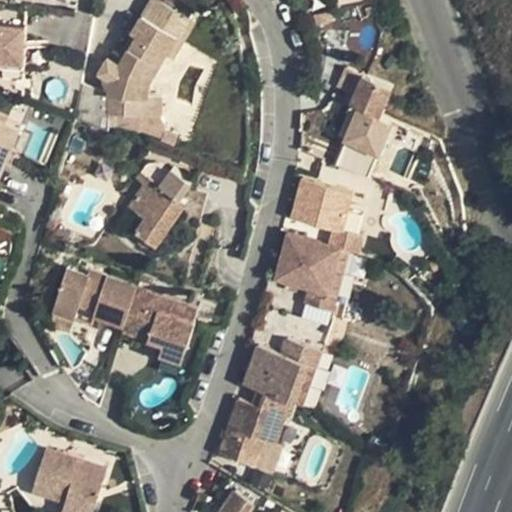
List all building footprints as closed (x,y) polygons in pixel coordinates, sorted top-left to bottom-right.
[(174,13),(148,0),(140,16),(166,29),(174,13)] [(157,47),(166,29),(140,16),(138,15),(129,33),(130,33),(114,65),(118,68),(114,76),(112,75),(110,76),(108,77),(104,80),(104,84),(105,87),(107,90),(108,91),(108,117),(142,117),(142,98),(140,98),(139,78),(155,46),(157,47)] [(24,26),(0,24),(0,59),(1,60),(0,67),(23,68),(24,26)] [(157,47),(155,46),(139,78),(140,98),(142,98),(150,97),(149,80),(164,51),(157,47)] [(356,90),(364,72),(348,66),(340,84),(356,90)] [(395,85),(364,72),(356,90),(352,101),(383,114),(395,85)] [(0,169),(9,149),(20,154),(29,133),(19,128),(3,121),(0,119),(0,169)] [(170,173),(154,163),(148,162),(145,164),(140,172),(148,178),(143,185),(130,206),(145,217),(136,231),(157,244),(188,200),(183,197),(193,181),(173,167),(170,173)] [(148,178),(140,172),(135,179),(143,185),(148,178)] [(352,186),(301,174),(292,213),(331,223),(327,239),(341,242),(350,245),(357,246),(360,230),(355,229),(342,226),(348,202),(350,196),(352,186)] [(341,242),(327,239),(288,229),(276,275),(309,283),(305,298),(334,305),(339,290),(329,287),(341,242)] [(350,245),(341,242),(329,287),(339,290),(350,245)] [(93,275),(67,267),(52,311),(74,317),(79,301),(96,307),(94,315),(125,325),(139,284),(95,270),(93,275)] [(200,303),(139,284),(125,325),(123,329),(164,342),(187,349),(197,320),(195,318),(200,303)] [(94,315),(96,307),(79,301),(74,317),(92,323),(94,315)] [(256,343),(244,383),(266,389),(295,398),(307,357),(316,360),(321,345),(285,333),(280,350),(256,343)] [(183,361),(187,349),(164,342),(160,354),(183,361)] [(307,357),(295,398),(304,400),(316,360),(307,357)] [(295,398),(266,389),(262,403),(240,396),(224,452),(260,463),(261,459),(268,437),(279,441),(288,410),(291,411),(295,398)] [(7,410),(0,414),(0,434),(14,427),(22,423),(15,417),(7,410)] [(279,441),(268,437),(261,459),(277,465),(284,442),(279,441)] [(65,502),(95,510),(107,469),(44,451),(32,492),(65,502)] [(245,511),(253,502),(234,489),(217,511),(245,511)] [(94,511),(95,510),(65,502),(62,511),(94,511)]
